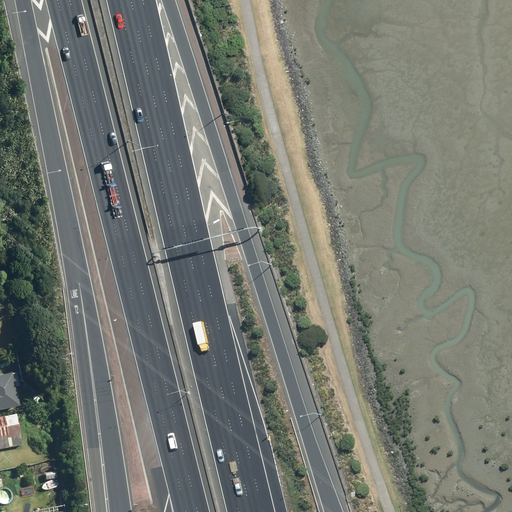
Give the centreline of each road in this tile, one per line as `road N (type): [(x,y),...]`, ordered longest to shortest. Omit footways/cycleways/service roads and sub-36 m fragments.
road 1 (motorway): [(169,0),(334,511)]
road 2 (motorway): [(198,511),(70,0)]
road 3 (motorway): [(119,0),(238,511)]
road 4 (motorway): [(113,511),(23,0)]
